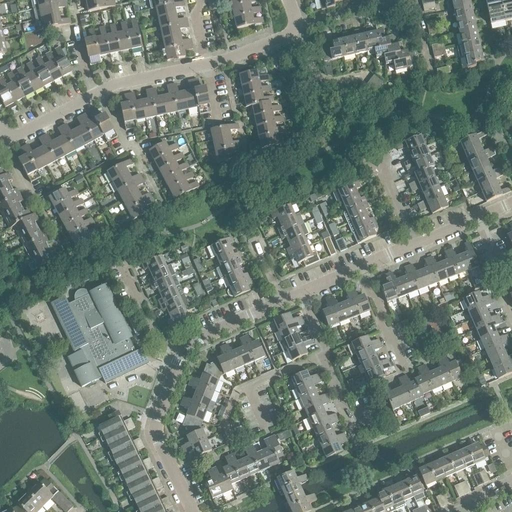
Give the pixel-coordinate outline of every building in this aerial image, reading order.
[(32,0),(35,10),(40,8),(67,2),(66,0),(32,0)] [(105,0),(93,0),(87,1),(89,12),(116,6),(115,1),(106,3),(105,0)] [(154,0),(157,9),(184,4),(183,0),(173,0),(174,0),(173,0),(154,0)] [(231,0),(233,8),(251,4),(260,2),(259,0),(231,0)] [(319,0),(322,11),(336,8),(335,3),(349,0),(348,0),(319,0)] [(452,0),(455,11),(463,9),(462,5),(471,3),(470,0),(452,0)] [(505,21),(500,0),(498,0),(486,3),(491,24),(505,21)] [(511,0),(500,0),(505,21),(511,19),(511,0)] [(35,10),(37,20),(43,19),(60,15),(59,10),(68,8),(68,7),(67,2),(40,8),(35,10)] [(455,11),(457,23),(466,21),(465,16),(473,14),(471,3),(462,5),(463,9),(455,11)] [(157,9),(159,20),(177,16),(176,10),(185,8),(184,4),(157,9)] [(233,8),(236,19),(253,15),(262,13),(261,7),(252,9),(251,4),(233,8)] [(457,23),(460,35),(468,33),(467,28),(476,26),(473,14),(465,16),(466,21),(457,23)] [(60,15),(43,19),(37,20),(39,31),(72,24),(71,19),(61,21),(60,15)] [(253,15),(236,19),(238,29),(265,23),(263,18),(254,20),(253,15)] [(159,20),(161,30),(188,24),(187,19),(178,21),(177,16),(159,20)] [(426,22),(428,29),(440,27),(438,20),(426,22)] [(134,31),(129,32),(132,50),(143,48),(137,21),(132,21),(134,31)] [(124,33),(118,34),(122,52),(132,50),(129,32),(127,23),(122,24),(124,33)] [(161,30),(164,40),(181,37),(180,30),(189,28),(188,24),(161,30)] [(113,35),(107,37),(111,54),(122,52),(118,34),(116,25),(111,26),(113,35)] [(460,35),(462,46),(471,44),(470,40),(478,38),(476,26),(467,28),(468,33),(460,35)] [(102,38),(97,39),(101,57),(111,54),(107,37),(105,27),(100,29),(102,38)] [(375,50),(379,49),(377,41),(382,40),(381,36),(380,32),(372,34),(371,27),(367,28),(368,34),(370,43),(365,44),(367,52),(375,50)] [(101,57),(97,39),(95,30),(90,31),(92,40),(86,41),(91,66),(102,64),(101,57)] [(356,55),(367,52),(365,44),(370,43),(368,34),(361,36),(359,30),(355,31),(356,37),(358,46),(354,47),(356,55)] [(344,57),(356,55),(354,47),(358,46),(356,37),(349,39),(347,33),(343,34),(344,40),(346,48),(342,49),(344,57)] [(164,40),(166,51),(193,45),(192,40),(182,42),(181,37),(164,40)] [(324,62),(344,57),(342,49),(346,48),(344,40),(333,42),(332,38),(326,40),(328,48),(322,49),(324,62)] [(377,58),(384,57),(388,56),(386,47),(392,46),(391,43),(390,43),(389,38),(382,40),(377,41),(379,49),(375,50),(377,58)] [(460,59),(465,58),(465,57),(473,55),(472,51),(481,50),(478,38),(470,40),(471,44),(462,46),(457,47),(460,59)] [(432,46),(433,52),(445,50),(443,43),(432,46)] [(193,45),(166,51),(168,61),(186,57),(185,52),(194,50),(193,45)] [(386,65),(394,63),(398,63),(396,54),(401,53),(400,49),(399,45),(392,46),(386,47),(388,56),(384,57),(386,65)] [(61,59),(55,61),(64,77),(73,72),(65,57),(62,51),(60,48),(56,50),(61,59)] [(465,57),(465,58),(467,69),(476,67),(475,63),(483,61),(481,50),(472,51),(473,55),(465,57)] [(398,63),(394,63),(396,72),(408,69),(407,67),(420,64),(417,52),(409,54),(408,51),(401,53),(396,54),(398,63)] [(51,64),(46,67),(54,82),(64,77),(55,61),(51,53),(47,55),(51,64)] [(41,69),(36,72),(45,88),(54,82),(46,67),(41,58),(37,61),(41,69)] [(32,74),(26,77),(35,93),(45,88),(36,72),(32,63),(27,66),(32,74)] [(7,65),(0,69),(0,74),(9,69),(7,65)] [(437,69),(438,75),(450,73),(449,67),(437,69)] [(22,79),(17,82),(25,98),(35,93),(26,77),(22,69),(17,71),(22,79)] [(13,84),(7,87),(16,103),(25,98),(17,82),(12,74),(11,71),(7,74),(13,84)] [(241,75),(243,86),(261,82),(270,81),(269,76),(259,78),(258,72),(241,75)] [(375,75),(371,80),(380,88),(384,82),(375,75)] [(0,106),(4,105),(6,108),(16,103),(7,87),(3,79),(2,79),(2,78),(0,79),(0,84),(0,85),(0,84),(0,106)] [(193,82),(199,108),(201,116),(212,113),(206,88),(201,89),(199,80),(193,82)] [(371,80),(368,84),(367,84),(373,89),(377,92),(380,88),(371,80)] [(364,81),(360,86),(366,91),(365,91),(369,94),(373,89),(367,84),(368,84),(364,81)] [(191,92),(184,93),(188,111),(199,108),(193,82),(189,83),(191,92)] [(243,86),(245,97),(263,93),(272,91),(271,86),(262,88),(261,82),(243,86)] [(356,83),(353,88),(352,88),(358,93),(362,96),(365,91),(366,91),(360,86),(356,83)] [(177,85),(172,86),(178,113),(188,111),(184,93),(179,94),(177,85)] [(349,85),(345,89),(345,90),(351,94),(350,95),(354,98),(358,93),(352,88),(353,88),(349,85)] [(170,96),(163,98),(167,115),(178,113),(172,86),(168,87),(170,96)] [(345,90),(345,89),(341,87),(337,92),(347,99),(350,95),(351,94),(345,90)] [(156,90),(151,91),(157,117),(167,115),(163,98),(158,99),(156,90)] [(149,101),(142,102),(146,120),(157,117),(151,91),(147,92),(149,101)] [(253,107),(271,103),(274,102),(273,97),(264,99),(263,93),(245,97),(248,108),(253,107)] [(135,94),(130,95),(135,122),(146,120),(142,102),(137,103),(135,94)] [(137,129),(135,122),(130,95),(125,96),(127,105),(121,106),(126,131),(137,129)] [(253,107),(255,117),(273,113),(282,111),(281,106),(272,108),(271,103),(253,107)] [(96,120),(104,136),(108,143),(117,138),(106,115),(101,118),(96,109),(91,112),(96,120)] [(255,117),(258,128),(275,124),(284,122),(283,117),(274,119),(273,113),(255,117)] [(86,115),(81,117),(94,142),(104,136),(96,120),(90,123),(86,115)] [(82,128),(76,131),(85,147),(94,142),(81,117),(77,119),(82,128)] [(258,128),(260,138),(278,134),(287,132),(286,128),(277,129),(275,124),(258,128)] [(67,125),(62,127),(75,152),(85,147),(76,131),(71,134),(67,125)] [(212,130),(214,141),(232,138),(230,132),(240,130),(239,125),(212,130)] [(63,138),(57,141),(66,157),(75,152),(62,127),(58,130),(63,138)] [(460,142),(464,153),(480,146),(478,140),(486,135),(485,131),(460,142)] [(278,134),(260,138),(262,149),(289,143),(288,138),(279,140),(278,134)] [(48,135),(43,138),(56,162),(66,157),(57,141),(52,144),(48,135)] [(408,148),(410,153),(426,147),(421,136),(397,147),(399,151),(408,148)] [(44,148),(38,151),(46,167),(56,162),(43,138),(39,140),(44,148)] [(214,141),(216,152),(243,146),(242,142),(233,144),(232,138),(214,141)] [(150,152),(155,162),(171,153),(179,149),(177,145),(169,149),(166,144),(150,152)] [(28,145),(24,147),(37,172),(46,167),(38,151),(33,154),(28,145)] [(243,146),(216,152),(219,163),(236,159),(235,153),(244,151),(243,146)] [(464,153),(469,163),(494,152),(492,148),(483,151),(480,146),(464,153)] [(37,172),(24,147),(20,150),(25,158),(19,161),(31,184),(41,178),(37,172)] [(404,164),(406,167),(430,156),(426,147),(410,153),(413,159),(404,164)] [(469,163),(473,173),(489,166),(487,160),(495,155),(494,152),(469,163)] [(155,162),(160,171),(176,163),(184,159),(182,154),(174,158),(171,153),(155,162)] [(416,168),(419,172),(419,173),(431,168),(435,167),(430,156),(406,167),(407,171),(416,168)] [(108,173),(114,183),(129,174),(126,169),(135,164),(133,160),(132,160),(108,173)] [(160,171),(166,181),(181,172),(189,168),(189,167),(187,164),(179,168),(176,163),(160,171)] [(473,173),(478,183),(502,172),(501,168),(492,172),(489,166),(473,173)] [(409,185),(411,189),(435,178),(431,168),(419,173),(419,172),(415,174),(418,180),(409,185)] [(166,181),(171,191),(187,182),(194,178),(192,174),(184,178),(181,172),(166,181)] [(478,183),(482,193),(498,186),(496,180),(504,175),(502,172),(478,183)] [(0,192),(11,187),(9,182),(12,180),(9,174),(5,176),(5,177),(0,179),(0,192)] [(114,183),(119,193),(143,180),(141,175),(132,180),(129,174),(114,183)] [(422,189),(424,195),(440,188),(435,178),(411,189),(412,192),(422,189)] [(119,193),(124,202),(140,194),(137,188),(145,184),(143,180),(119,193)] [(187,182),(171,191),(176,200),(199,187),(197,183),(189,187),(187,182)] [(343,201),(359,194),(356,190),(361,188),(358,182),(338,190),(333,192),(338,203),(343,201)] [(498,186),(482,193),(486,203),(511,192),(510,188),(500,191),(498,186)] [(0,192),(0,206),(21,196),(17,190),(14,192),(11,187),(0,192)] [(418,205),(420,209),(444,198),(440,188),(424,195),(427,200),(418,205)] [(58,193),(56,189),(48,193),(50,197),(58,193)] [(49,198),(55,208),(71,199),(79,195),(77,191),(68,195),(65,189),(58,193),(50,197),(49,198)] [(124,202),(129,211),(153,198),(151,194),(142,199),(140,194),(124,202)] [(343,201),(348,211),(367,203),(365,198),(361,200),(359,194),(343,201)] [(0,206),(0,207),(5,217),(23,208),(20,204),(24,202),(21,196),(0,206)] [(153,198),(129,211),(134,221),(149,212),(147,207),(155,203),(153,198)] [(444,198),(420,209),(421,212),(430,209),(433,215),(449,208),(444,198)] [(60,217),(76,209),(84,204),(82,200),(73,204),(71,199),(55,208),(60,217)] [(368,215),(366,210),(370,209),(367,203),(348,211),(343,213),(348,224),(368,215)] [(278,217),(280,222),(296,215),(291,205),(271,213),(274,219),(278,217)] [(11,228),(14,226),(32,217),(29,211),(25,213),(23,208),(5,217),(11,228)] [(328,208),(322,211),(325,217),(331,214),(328,208)] [(60,217),(65,227),(81,218),(89,214),(87,210),(78,214),(76,209),(60,217)] [(278,229),(281,234),(300,226),(304,224),(300,214),(296,216),(296,215),(280,222),(282,227),(278,229)] [(14,226),(20,237),(38,228),(35,223),(39,221),(35,215),(32,217),(14,226)] [(376,224),(374,218),(370,220),(368,215),(348,224),(353,234),(376,224)] [(321,217),(315,219),(317,225),(323,223),(321,217)] [(65,227),(70,237),(86,228),(94,224),(92,219),(83,224),(81,218),(65,227)] [(329,226),(331,231),(337,229),(335,223),(329,226)] [(287,238),(289,243),(305,236),(309,235),(304,224),(300,226),(281,234),(283,240),(287,238)] [(376,224),(357,232),(354,234),(358,244),(377,236),(375,231),(379,229),(376,224)] [(20,237),(26,248),(47,237),(44,231),(40,232),(38,228),(20,237)] [(86,228),(70,237),(75,246),(99,233),(97,229),(89,233),(86,228)] [(337,229),(331,231),(334,237),(339,234),(337,229)] [(287,249),(290,255),(309,247),(305,236),(289,243),(292,247),(287,249)] [(26,248),(31,258),(49,249),(47,244),(50,242),(47,237),(26,248)] [(212,259),(218,257),(233,250),(230,244),(234,243),(232,238),(213,246),(208,248),(208,249),(211,256),(211,257),(211,258),(213,258),(212,259)] [(330,238),(325,240),(332,256),(337,254),(330,238)] [(336,241),(338,246),(341,252),(347,249),(343,238),(336,241)] [(468,253),(462,255),(468,272),(479,268),(469,243),(465,245),(468,253)] [(309,247),(290,255),(292,260),(297,258),(299,264),(304,261),(306,267),(321,261),(317,252),(312,252),(309,247)] [(49,249),(31,258),(34,263),(31,265),(30,267),(33,272),(59,258),(55,251),(52,253),(49,249)] [(218,257),(222,267),(241,259),(239,252),(235,254),(233,250),(218,257)] [(453,250),(448,251),(458,276),(468,272),(462,255),(456,258),(453,250)] [(448,261),(442,263),(448,280),(458,276),(448,251),(445,253),(448,261)] [(149,268),(152,273),(167,267),(162,256),(143,264),(145,270),(149,268)] [(433,257),(428,259),(438,284),(448,280),(442,263),(436,266),(433,257)] [(221,280),(227,277),(226,277),(242,271),(239,265),(243,263),(241,259),(222,267),(217,269),(221,280)] [(428,269),(422,271),(428,288),(438,284),(428,259),(424,261),(428,269)] [(201,264),(195,266),(198,273),(204,270),(201,264)] [(152,285),(175,275),(171,265),(167,267),(152,273),(154,278),(149,280),(152,285)] [(412,265),(409,267),(418,292),(428,288),(422,271),(416,274),(412,265)] [(408,277),(402,279),(408,296),(418,292),(409,267),(404,269),(408,277)] [(192,268),(186,270),(189,276),(195,274),(192,268)] [(226,277),(227,277),(231,287),(250,279),(247,273),(244,275),(242,271),(226,277)] [(393,273),(388,275),(398,300),(408,296),(402,279),(396,281),(393,273)] [(180,285),(175,275),(152,285),(154,291),(159,289),(161,294),(180,285)] [(398,300),(388,275),(384,277),(388,285),(381,287),(388,304),(398,300)] [(250,279),(231,287),(231,288),(229,289),(228,291),(228,293),(229,296),(231,298),(233,298),(235,297),(236,298),(251,292),(248,286),(252,284),(250,279)] [(210,284),(205,287),(207,293),(213,291),(210,284)] [(184,295),(180,285),(161,294),(163,298),(158,300),(161,306),(184,295)] [(51,304),(62,327),(73,351),(74,351),(76,354),(68,358),(82,387),(96,381),(94,377),(101,374),(106,384),(150,363),(146,354),(143,349),(134,353),(131,346),(133,345),(105,287),(90,294),(88,291),(85,290),(81,290),(78,291),(76,294),(75,297),(75,301),(69,304),(66,297),(51,304)] [(201,288),(195,291),(198,297),(204,295),(201,288)] [(355,290),(350,292),(360,316),(371,312),(364,295),(358,298),(355,290)] [(350,301),(343,303),(350,320),(360,316),(350,292),(347,293),(350,301)] [(446,294),(443,295),(446,303),(456,298),(454,293),(450,294),(448,294),(446,294)] [(463,300),(468,311),(492,300),(490,296),(481,300),(479,293),(463,300)] [(185,308),(189,306),(184,295),(161,306),(163,311),(167,309),(169,314),(184,308),(185,308)] [(335,298),(330,299),(340,324),(350,320),(343,303),(338,306),(335,298)] [(211,302),(214,307),(220,305),(217,299),(211,302)] [(340,324),(330,299),(326,301),(329,309),(323,312),(329,328),(340,324)] [(468,311),(472,320),(487,313),(485,308),(494,304),(492,300),(468,311)] [(184,308),(169,314),(172,319),(167,321),(170,327),(189,318),(185,308),(184,308)] [(472,320),(476,330),(501,320),(499,316),(490,320),(487,313),(472,320)] [(275,321),(280,332),(304,322),(302,317),(293,321),(290,314),(275,321)] [(476,330),(481,340),(496,333),(493,328),(502,324),(501,320),(476,330)] [(280,332),(284,342),(299,335),(297,328),(305,325),(304,322),(280,332)] [(481,340),(485,350),(509,339),(507,336),(499,340),(496,333),(481,340)] [(284,342),(288,352),(312,341),(310,337),(302,340),(299,335),(284,342)] [(247,336),(244,338),(254,362),(265,357),(258,341),(251,344),(247,336)] [(243,348),(238,350),(245,366),(254,362),(244,338),(240,339),(243,348)] [(352,345),(357,355),(381,345),(379,340),(371,344),(368,338),(352,345)] [(485,350),(489,360),(504,353),(502,348),(511,344),(509,339),(485,350)] [(42,344),(46,352),(54,348),(50,341),(42,344)] [(312,341),(288,352),(292,362),(308,355),(305,348),(314,345),(312,341)] [(228,344),(224,346),(235,371),(245,366),(238,350),(232,353),(228,344)] [(357,355),(361,365),(377,358),(374,352),(383,348),(381,345),(357,355)] [(217,359),(219,363),(219,362),(225,375),(235,371),(224,346),(220,348),(224,356),(217,359)] [(489,360),(493,370),(511,361),(511,357),(507,359),(504,353),(489,360)] [(445,357),(441,359),(452,383),(462,379),(462,378),(455,363),(449,366),(445,357)] [(361,365),(365,375),(389,364),(388,360),(379,364),(377,358),(361,365)] [(441,369),(435,372),(442,388),(452,383),(441,359),(437,361),(441,369)] [(460,360),(455,363),(462,378),(467,375),(460,360)] [(511,361),(493,370),(498,380),(511,374),(511,371),(510,367),(511,366),(511,361)] [(207,365),(202,375),(219,382),(221,377),(225,375),(219,362),(219,363),(211,366),(207,365)] [(389,364),(365,375),(370,385),(386,378),(383,372),(391,368),(389,364)] [(425,366),(421,368),(432,392),(442,388),(435,372),(429,374),(425,366)] [(415,381),(415,383),(416,383),(422,397),(422,396),(432,392),(421,368),(417,370),(421,378),(415,381)] [(291,380),(296,390),(320,379),(318,375),(310,379),(307,373),(291,380)] [(192,378),(190,382),(215,392),(219,382),(202,375),(200,381),(192,378)] [(406,377),(402,378),(413,403),(423,398),(422,396),(422,397),(416,383),(415,383),(410,385),(406,377)] [(402,389),(396,391),(403,407),(413,403),(402,378),(398,380),(402,389)] [(300,400),(316,393),(314,387),(322,383),(321,382),(320,379),(296,390),(300,400)] [(197,389),(195,395),(211,402),(215,392),(190,382),(189,386),(197,389)] [(403,407),(396,391),(390,394),(387,385),(382,388),(393,412),(403,407)] [(299,412),(329,399),(327,395),(319,399),(316,393),(300,400),(295,402),(299,412)] [(184,398),(182,402),(207,412),(212,414),(215,405),(210,403),(211,402),(195,395),(192,401),(184,398)] [(305,410),(309,420),(325,412),(322,406),(330,403),(329,399),(305,410)] [(189,410),(187,415),(203,422),(207,412),(182,402),(181,407),(189,410)] [(99,427),(139,511),(162,511),(118,418),(121,417),(118,412),(108,417),(110,421),(99,427)] [(309,420),(313,429),(337,419),(336,415),(328,419),(325,412),(309,420)] [(189,436),(189,437),(202,431),(201,427),(203,422),(187,415),(182,426),(186,427),(189,436)] [(124,423),(128,432),(135,428),(131,419),(124,423)] [(313,429),(318,439),(333,432),(331,426),(339,423),(337,419),(313,429)] [(181,447),(183,452),(207,441),(202,431),(189,437),(189,436),(186,437),(189,444),(181,447)] [(318,439),(322,449),(346,438),(344,435),(336,438),(333,432),(318,439)] [(268,449),(262,452),(270,468),(280,464),(278,460),(284,457),(274,436),(264,441),(268,449)] [(133,442),(137,451),(144,447),(140,438),(133,442)] [(346,438),(322,449),(326,459),(342,452),(340,446),(348,443),(346,438)] [(207,441),(183,452),(185,455),(193,451),(196,458),(211,451),(207,441)] [(472,445),(467,447),(476,466),(486,461),(485,460),(490,457),(485,447),(481,449),(479,445),(473,448),(472,445)] [(252,446),(249,447),(260,473),(270,468),(262,452),(256,455),(252,446)] [(248,458),(243,460),(250,477),(260,473),(249,447),(244,449),(248,458)] [(464,451),(459,454),(466,470),(476,466),(467,447),(463,449),(464,451)] [(233,454),(229,456),(241,481),(250,477),(243,460),(237,463),(233,454)] [(452,454),(448,456),(456,474),(466,470),(459,454),(453,456),(452,454)] [(222,469),(225,475),(225,474),(230,486),(231,486),(241,481),(229,456),(225,458),(229,467),(222,469)] [(445,460),(439,462),(446,478),(456,474),(448,456),(444,457),(445,460)] [(142,461),(147,470),(154,467),(149,458),(142,461)] [(433,462),(429,464),(437,482),(446,478),(439,462),(434,465),(433,462)] [(437,482),(429,464),(424,466),(425,468),(419,471),(426,487),(437,482)] [(215,468),(212,470),(223,495),(233,491),(231,486),(230,486),(225,474),(225,475),(219,477),(215,468)] [(223,495),(212,470),(207,472),(211,481),(205,483),(213,500),(223,495)] [(485,472),(480,474),(484,484),(490,482),(485,472)] [(282,492),(286,500),(303,493),(299,486),(308,482),(307,481),(305,476),(297,480),(295,477),(293,473),(277,480),(279,485),(282,492)] [(484,484),(480,474),(474,477),(478,487),(484,484)] [(410,477),(406,479),(414,497),(414,498),(416,502),(425,498),(423,494),(424,493),(417,477),(411,480),(410,477)] [(152,481),(156,490),(163,486),(159,478),(152,481)] [(38,482),(28,493),(42,508),(51,498),(65,511),(67,511),(73,507),(44,479),(40,483),(38,482)] [(403,484),(397,486),(404,502),(414,498),(414,497),(406,479),(402,481),(403,484)] [(467,482),(461,485),(465,495),(471,492),(467,482)] [(465,495),(461,485),(455,487),(459,497),(465,495)] [(391,486),(386,488),(396,511),(406,507),(404,502),(397,486),(392,488),(391,486)] [(377,495),(379,499),(380,499),(385,510),(385,511),(393,511),(396,511),(386,488),(383,489),(384,492),(377,495)] [(19,506),(12,510),(12,511),(37,511),(42,508),(28,493),(27,494),(26,493),(18,501),(19,502),(17,504),(19,506)] [(291,511),(310,511),(310,510),(308,505),(316,502),(314,497),(314,496),(305,499),(303,493),(286,500),(289,507),(291,511)] [(448,493),(442,495),(447,506),(452,503),(448,493)] [(447,506),(442,495),(436,498),(441,509),(447,506)] [(161,500),(165,509),(172,506),(168,497),(161,500)] [(373,499),(369,500),(373,511),(385,511),(385,510),(380,499),(379,499),(374,501),(373,499)] [(365,505),(360,507),(362,511),(373,511),(369,500),(364,502),(365,505)]
